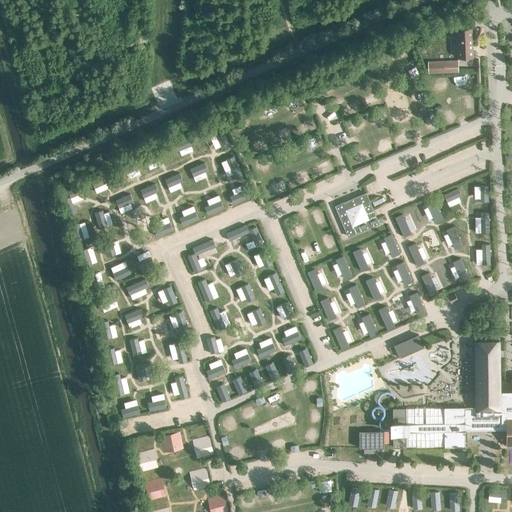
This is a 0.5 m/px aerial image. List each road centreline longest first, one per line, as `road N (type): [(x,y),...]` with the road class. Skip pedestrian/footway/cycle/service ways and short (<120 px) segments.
road 1 (track): [(362,0),(37,141),(26,128),(0,36)]
road 2 (unclassified): [(0,183),(423,0)]
